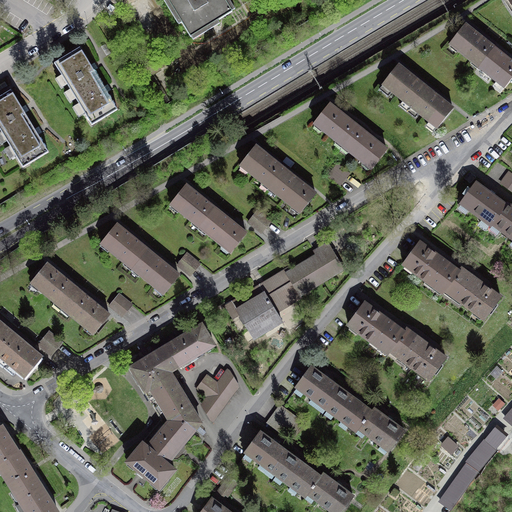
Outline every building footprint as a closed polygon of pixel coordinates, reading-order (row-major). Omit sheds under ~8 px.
[(163,0),(178,25),(182,23),(192,40),(219,24),(217,20),(236,9),(229,0),(163,0)] [(465,26),(447,48),(503,92),(511,80),(511,62),(505,58),(465,26)] [(80,48),(54,63),(92,125),(117,110),(105,90),(92,68),(80,48)] [(161,70),(154,59),(141,67),(164,103),(169,100),(153,75),(161,70)] [(398,67),(380,89),(436,133),(453,111),(438,99),(398,67)] [(11,90),(0,96),(0,129),(23,168),(48,152),(36,132),(23,111),(11,90)] [(328,107),(311,128),(370,174),(387,153),(328,107)] [(254,148),(237,170),(298,219),(315,197),(254,148)] [(511,174),(510,172),(501,184),(511,191),(511,174)] [(476,183),(461,203),(491,226),(492,224),(506,206),(491,194),(476,183)] [(184,187),(166,209),(228,258),(246,236),(184,187)] [(506,206),(492,224),(511,238),(511,207),(507,204),(506,206)] [(258,211),(247,225),(261,235),(271,221),(258,211)] [(115,224),(96,246),(162,301),(180,278),(163,264),(131,237),(115,224)] [(445,290),(459,272),(439,257),(420,243),(404,264),(443,293),(445,290)] [(320,254),(291,271),(287,274),(298,293),(300,295),(343,269),(328,244),(321,248),(323,252),(320,254)] [(186,254),(175,268),(189,279),(200,265),(186,254)] [(45,264),(26,286),(92,341),(111,318),(94,305),(61,277),(45,264)] [(278,305),(298,293),(287,274),(291,271),(289,267),(263,283),(225,306),(228,311),(233,320),(240,315),(254,338),(281,321),(273,308),(274,308),(271,303),(275,300),(278,305)] [(459,272),(445,290),(484,319),(500,297),(481,283),(461,269),(459,272)] [(118,295),(107,308),(121,320),(132,306),(118,295)] [(390,351),(404,332),(384,318),(365,303),(349,325),(388,354),(390,351)] [(0,362),(22,381),(40,358),(24,344),(0,324),(0,362)] [(166,346),(179,366),(214,345),(201,325),(186,334),(166,346)] [(404,332),(390,351),(429,379),(445,358),(426,343),(406,329),(404,332)] [(49,330),(39,342),(41,344),(40,346),(51,356),(63,342),(49,330)] [(145,391),(150,388),(166,378),(165,375),(179,366),(166,346),(149,356),(131,367),(145,391)] [(333,398),(340,388),(326,377),(311,367),(296,387),(327,409),(334,399),(333,398)] [(206,376),(197,388),(209,396),(202,405),(212,422),(238,386),(229,369),(222,378),(211,370),(207,376),(206,376)] [(184,420),(195,429),(200,422),(187,401),(172,374),(166,378),(150,388),(170,420),(170,421),(181,415),(184,420)] [(372,412),(372,411),(356,400),(340,388),(333,398),(334,399),(327,409),(356,431),(358,428),(362,422),(364,423),(372,412)] [(281,405),(272,417),(284,426),(293,414),(281,405)] [(358,428),(389,451),(404,431),(389,420),(374,409),(372,411),(372,412),(364,423),(362,422),(358,428)] [(166,463),(167,463),(182,444),(195,429),(184,420),(181,415),(170,421),(170,420),(148,447),(147,448),(166,463)] [(272,417),(267,423),(280,432),(284,426),(272,417)] [(4,418),(0,420),(0,468),(20,500),(17,502),(23,511),(53,511),(62,507),(51,489),(32,459),(22,443),(20,444),(15,435),(4,418)] [(466,462),(438,501),(451,511),(479,471),(497,450),(496,449),(507,436),(495,426),(485,439),(484,439),(465,461),(466,462)] [(245,452),(276,474),(284,464),(282,463),(290,453),(275,443),(260,432),(245,452)] [(449,435),(442,443),(453,452),(460,444),(449,435)] [(147,448),(148,447),(143,443),(127,462),(143,474),(159,488),(175,470),(167,463),(166,463),(147,448)] [(305,496),(307,493),(311,487),(313,488),(321,477),(305,465),(290,453),(282,463),(284,464),(276,474),(305,496)] [(323,474),(321,477),(313,488),(311,487),(307,493),(332,511),(340,511),(353,496),(338,485),(323,474)] [(237,483),(229,477),(220,489),(228,495),(237,483)] [(200,511),(229,511),(226,509),(211,498),(200,511)]
